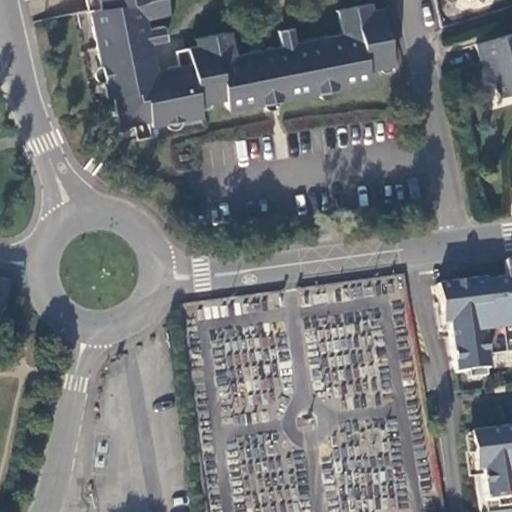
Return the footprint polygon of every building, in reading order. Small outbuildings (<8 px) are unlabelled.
[(363,68),(389,62),(377,6),(367,8),(365,1),(333,8),(338,31),(291,41),(287,25),(273,29),(276,43),(255,48),(228,54),(223,30),(192,37),(194,44),(171,49),(174,65),(151,69),(145,41),(161,37),(158,24),(142,28),(139,14),(162,9),(160,0),(94,0),(96,7),(90,8),(93,24),(87,25),(96,66),(101,64),(104,79),(99,80),(102,96),(108,94),(115,124),(144,118),(146,125),(163,121),(161,115),(174,112),(176,118),(197,113),(194,102),(219,97),(220,104),(237,100),(239,107),(267,101),(314,91),(312,85),(328,81),(329,86),(350,83),(348,77),(364,73),(363,68)] [(511,30),(472,42),(478,64),(485,61),(495,94),(511,88),(511,30)] [(481,279),(433,285),(439,325),(446,324),(453,373),(486,369),(485,356),(511,352),(511,260),(502,261),(504,280),(482,283),(481,279)] [(0,313),(9,276),(0,274),(0,313)] [(511,427),(467,433),(472,472),(473,472),(478,511),(509,511),(509,510),(511,509),(511,428),(511,429),(511,427)]
